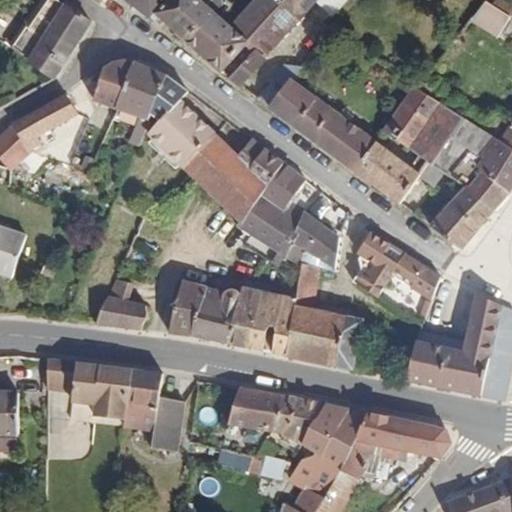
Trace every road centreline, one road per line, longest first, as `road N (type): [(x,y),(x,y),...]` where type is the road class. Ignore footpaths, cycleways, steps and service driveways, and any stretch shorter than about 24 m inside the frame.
road 1 (primary): [(0,336),(122,346),(494,421)]
road 2 (residential): [(467,275),(118,25)]
road 3 (residential): [(118,25),(84,75),(0,136)]
